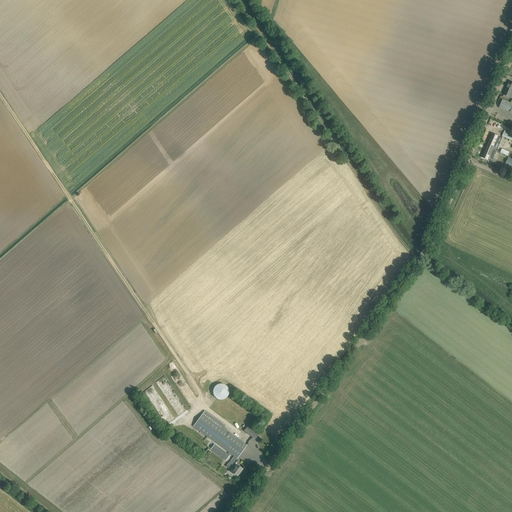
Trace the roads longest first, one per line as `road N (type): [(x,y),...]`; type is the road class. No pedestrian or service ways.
road 1 (unclassified): [(235,511),(427,247),(511,53)]
road 2 (track): [(0,97),(203,406)]
road 3 (track): [(235,0),(379,216),(420,258)]
